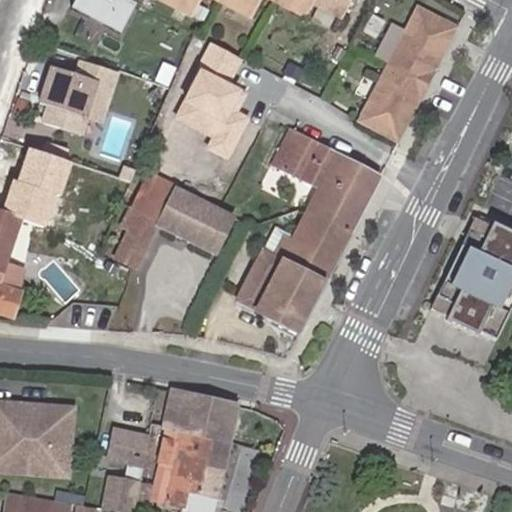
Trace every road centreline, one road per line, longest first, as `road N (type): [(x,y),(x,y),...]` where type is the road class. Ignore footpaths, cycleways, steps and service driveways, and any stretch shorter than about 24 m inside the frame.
road 1 (residential): [(507,45),(323,402)]
road 2 (tertiary): [(323,402),(173,368),(0,347)]
road 3 (tertiary): [(511,465),(323,402)]
